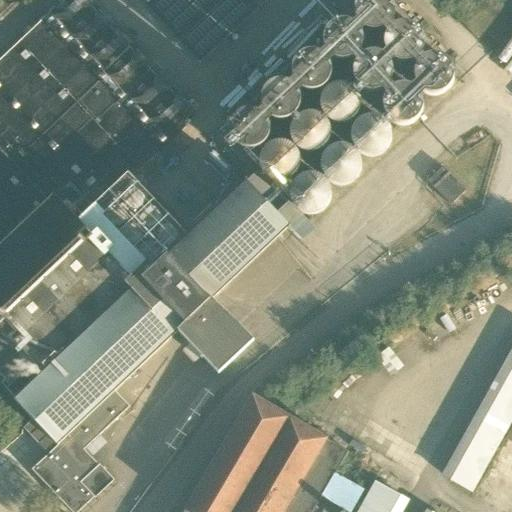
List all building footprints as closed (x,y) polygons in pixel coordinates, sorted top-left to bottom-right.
[(15,400),(35,421),(48,435),(39,444),(49,455),(32,470),(72,511),(78,511),(113,481),(84,450),(130,407),(115,392),(183,328),(221,368),(250,341),(211,301),(289,227),(246,182),(217,209),(190,234),(187,237),(128,174),(163,139),(167,143),(186,126),(182,122),(192,113),(85,0),(63,0),(0,60),(0,373),(7,381),(3,385),(17,398),(15,400)] [(146,0),(143,3),(197,60),(258,0),(146,0)] [(359,0),(357,2),(355,7),(355,12),(356,15),(357,18),(358,21),(359,23),(356,25),(352,23),(348,22),(342,22),(336,23),(330,26),(326,29),(324,35),(324,42),(324,47),(325,50),(321,54),(315,52),(310,52),(304,54),(299,56),(295,60),(292,66),(292,75),(293,80),(288,84),(283,82),(276,82),(270,84),(265,88),(263,91),(261,96),(261,101),(262,106),(264,109),(259,114),(256,112),(249,111),(245,112),(239,114),(234,117),(231,121),(230,126),(230,130),(231,138),(233,142),(235,145),(238,147),(240,148),(243,148),(247,149),(252,149),(255,149),(261,147),(263,150),(261,152),(260,156),(260,161),(259,164),(260,167),(261,172),(263,176),(266,179),(269,181),(271,181),(273,182),(276,182),(281,182),(288,181),(292,186),(290,189),(290,192),(290,197),(292,204),(295,208),(298,211),(303,213),(308,215),(314,214),(319,213),(323,210),(327,206),(329,202),(330,197),(331,194),(330,191),(330,189),(329,186),(326,181),(327,180),(331,182),(335,185),(340,186),(346,185),(351,183),(355,180),(358,176),(360,172),(361,167),(360,162),(358,157),(355,152),(357,151),(360,154),(364,156),(369,157),(374,156),(379,155),(384,152),(387,149),(389,145),(390,143),(391,140),(391,137),(391,133),(390,130),(389,128),(387,125),(385,123),(388,120),(391,123),(395,125),(400,126),(405,126),(409,125),(414,123),(417,120),(420,117),(421,114),(422,111),(423,108),(423,104),(422,100),(421,97),(419,94),(417,92),(417,91),(422,94),(427,96),(430,96),(433,96),(436,96),(439,95),(442,94),(445,92),(447,90),(449,88),(452,84),(454,79),(454,76),(454,73),(454,69),(453,66),(451,63),(450,61),(448,58),(445,56),(443,55),(440,53),(437,52),(434,52),(430,52),(427,52),(424,53),(421,54),(423,50),(424,47),(424,43),(423,39),(422,34),(419,30),(416,26),(412,23),(407,21),(402,20),(397,21),(392,22),(393,19),(394,16),(394,13),(394,10),(393,5),(392,2),(390,0),(389,0),(359,0)] [(451,205),(466,191),(443,167),(428,181),(451,205)] [(253,396),(186,510),(184,511),(312,511),(348,452),(253,396)] [(332,424),(393,461),(398,453),(337,416),(332,424)] [(384,475),(379,483),(395,491),(399,483),(384,475)] [(397,511),(405,497),(369,479),(352,511),(397,511)]
